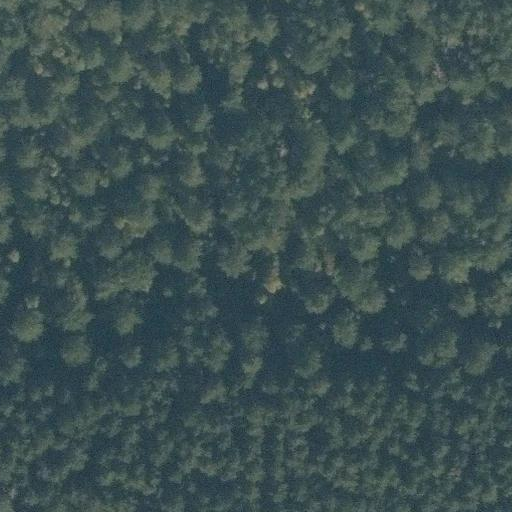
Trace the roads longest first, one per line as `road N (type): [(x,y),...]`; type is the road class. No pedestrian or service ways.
road 1 (track): [(511,344),(0,359)]
road 2 (track): [(268,351),(271,511)]
